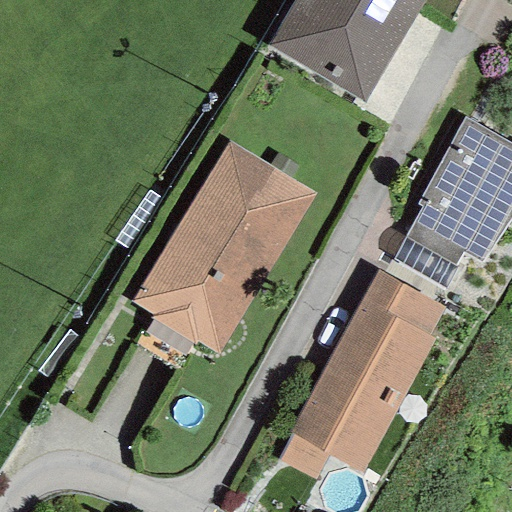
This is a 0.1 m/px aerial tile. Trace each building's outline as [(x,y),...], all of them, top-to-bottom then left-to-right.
[(294,0),(267,47),(363,104),(423,0),(294,0)] [(462,252),(480,263),(511,216),(511,145),(464,118),(417,206),(421,207),(405,239),(457,267),(462,252)] [(218,354),(315,194),(228,143),(132,301),(152,316),(150,319),(151,318),(143,331),(140,329),(132,342),(175,369),(191,343),(194,346),(196,342),(218,354)] [(393,261),(445,289),(457,267),(405,239),(393,261)] [(443,308),(377,271),(288,432),(292,435),(328,454),(361,474),(434,340),(428,336),(443,308)] [(277,461),(314,481),(328,454),(292,435),(277,461)]
